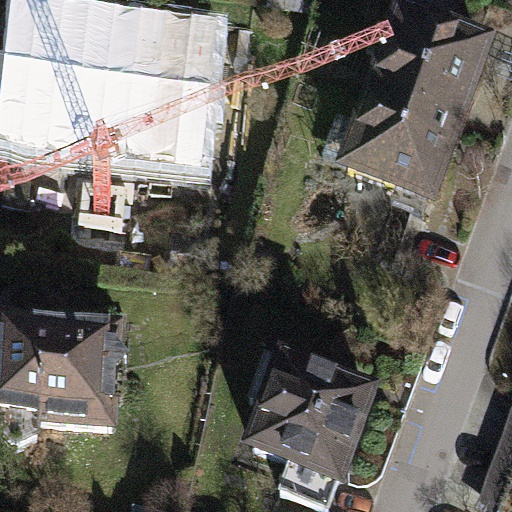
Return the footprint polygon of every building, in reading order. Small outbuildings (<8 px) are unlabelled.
[(454,127),(481,51),(400,22),(373,98),(454,127)] [(9,149),(200,169),(212,61),(21,41),(9,149)] [(427,203),(454,127),(373,98),(346,174),(427,203)] [(38,429),(111,433),(113,383),(125,370),(115,357),(116,335),(0,329),(0,442),(16,452),(37,442),(38,429)] [(292,465),(337,481),(367,397),(282,367),(253,451),(292,465)] [(324,511),(326,511),(337,481),(292,465),(281,496),(324,511)]
